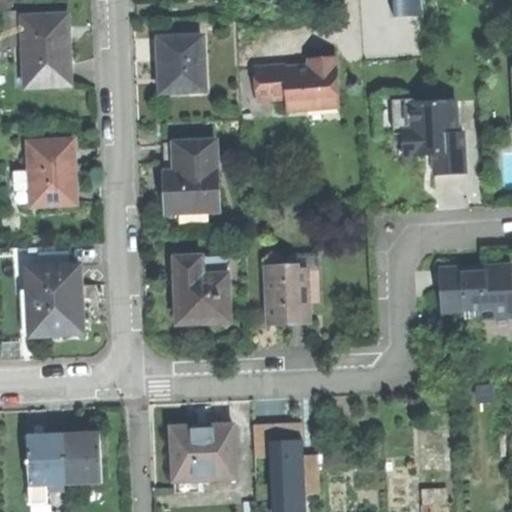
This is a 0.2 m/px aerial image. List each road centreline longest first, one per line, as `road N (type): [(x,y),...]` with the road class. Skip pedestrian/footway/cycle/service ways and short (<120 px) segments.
road 1 (residential): [(511,232),(430,236),(405,259),(404,355),(387,378),(136,390)]
road 2 (residential): [(110,0),(125,382)]
road 3 (residential): [(125,382),(0,389)]
